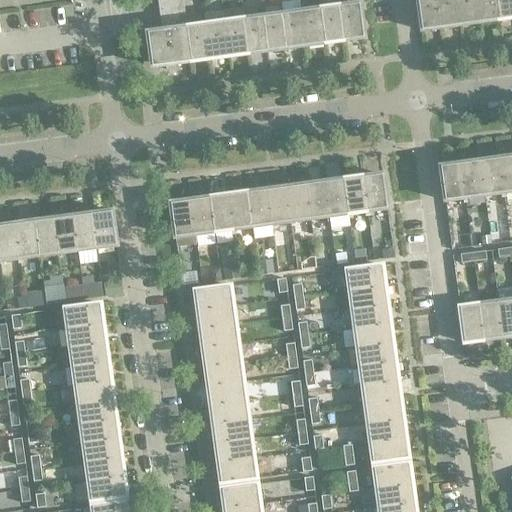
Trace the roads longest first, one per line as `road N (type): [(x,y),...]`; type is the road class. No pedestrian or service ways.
road 1 (residential): [(159,511),(114,141)]
road 2 (tertiary): [(114,141),(415,99)]
road 3 (residential): [(453,394),(415,99)]
road 4 (residential): [(97,0),(114,141)]
